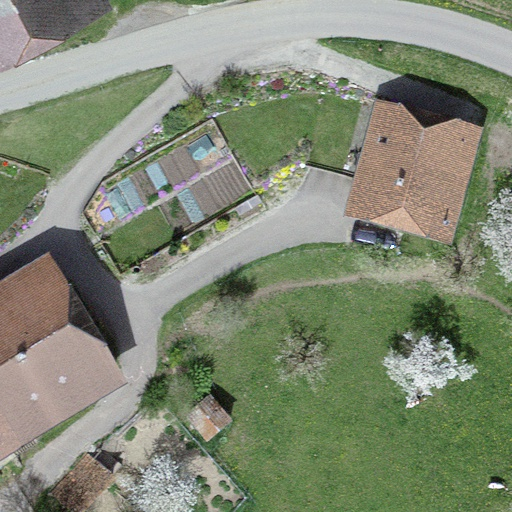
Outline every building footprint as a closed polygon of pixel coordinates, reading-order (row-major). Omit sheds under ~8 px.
[(0,0),(0,35),(0,36),(69,0),(0,0)] [(444,229),(468,140),(325,101),(309,160),(371,177),(363,207),(444,229)] [(0,439),(106,374),(47,278),(0,306),(0,439)] [(190,412),(206,430),(227,412),(211,394),(190,412)] [(89,459),(61,489),(82,509),(110,479),(89,459)]
